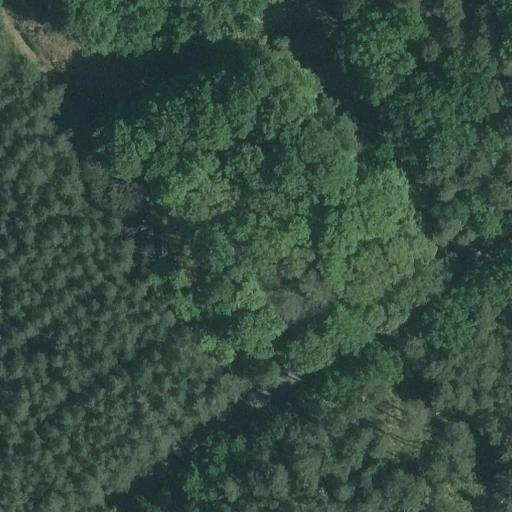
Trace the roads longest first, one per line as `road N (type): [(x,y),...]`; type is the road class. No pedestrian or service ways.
road 1 (unclassified): [(511,234),(275,390),(110,511)]
road 2 (track): [(0,20),(275,390)]
